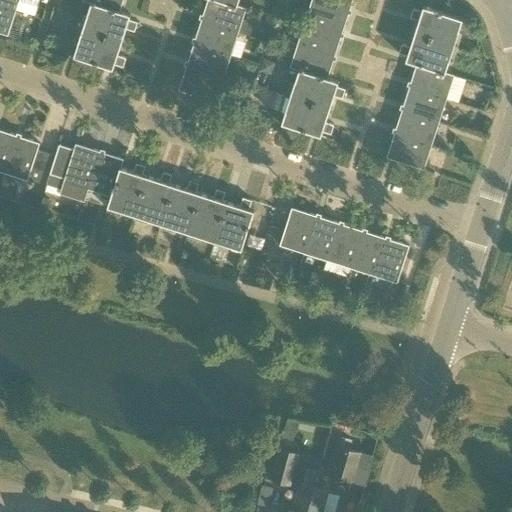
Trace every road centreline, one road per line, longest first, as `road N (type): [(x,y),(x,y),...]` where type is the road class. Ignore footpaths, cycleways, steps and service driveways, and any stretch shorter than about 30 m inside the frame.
road 1 (residential): [(482,227),(0,69)]
road 2 (residential): [(392,511),(449,326)]
